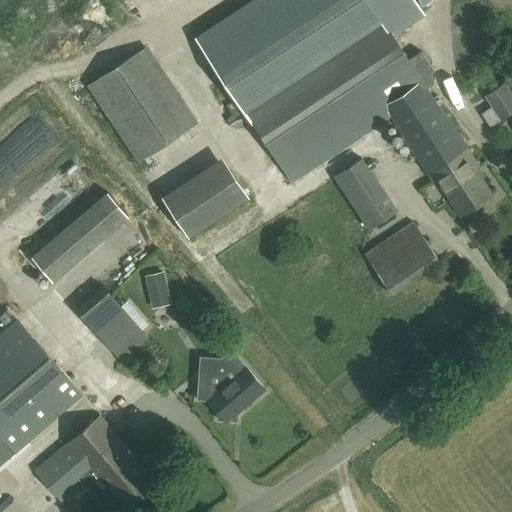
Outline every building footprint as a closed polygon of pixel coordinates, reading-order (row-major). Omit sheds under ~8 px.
[(459,215),(492,194),(477,171),(480,169),(449,122),(445,124),(387,35),(423,12),(415,0),(259,0),(199,40),(291,182),(391,117),(409,145),(408,146),(432,182),(436,180),(459,215)] [(141,159),(194,124),(145,47),(92,82),(141,159)] [(491,126),(511,111),(511,94),(504,82),(485,95),(492,106),(482,112),(491,126)] [(30,159),(57,146),(46,122),(19,135),(30,159)] [(368,146),(338,159),(365,219),(395,206),(368,146)] [(173,201),(193,233),(251,198),(241,180),(213,197),(209,190),(195,199),(190,191),(173,201)] [(109,192),(33,257),(53,281),(129,216),(109,192)] [(391,295),(439,263),(412,223),(364,255),(391,295)] [(121,285),(137,274),(131,266),(115,277),(121,285)] [(154,274),(158,304),(171,302),(167,272),(154,274)] [(81,305),(106,331),(113,324),(130,341),(145,326),(103,283),(81,305)] [(0,465),(82,395),(18,320),(0,335),(0,465)] [(265,389),(246,366),(231,350),(222,358),(201,357),(198,399),(208,400),(219,412),(218,419),(225,420),(227,422),(229,420),(237,421),(237,413),(265,389)] [(126,508),(154,484),(135,462),(138,459),(100,416),(36,471),(62,501),(92,476),(96,480),(100,477),(126,508)]
